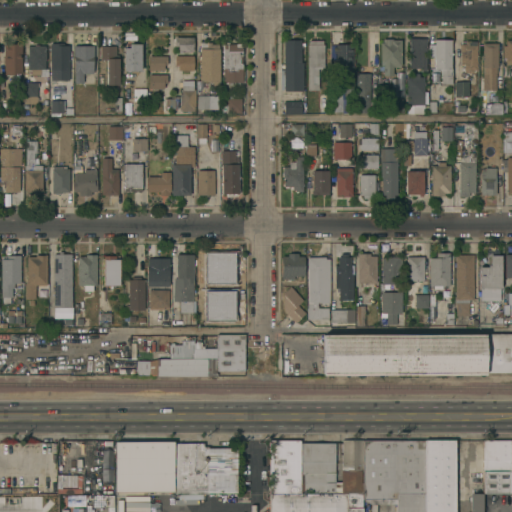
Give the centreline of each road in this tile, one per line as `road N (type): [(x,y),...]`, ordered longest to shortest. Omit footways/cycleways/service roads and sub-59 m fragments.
road 1 (residential): [(0,11),(511,13)]
road 2 (primary): [(0,417),(511,417)]
road 3 (residential): [(0,228),(511,228)]
road 4 (residential): [(261,0),(262,332)]
